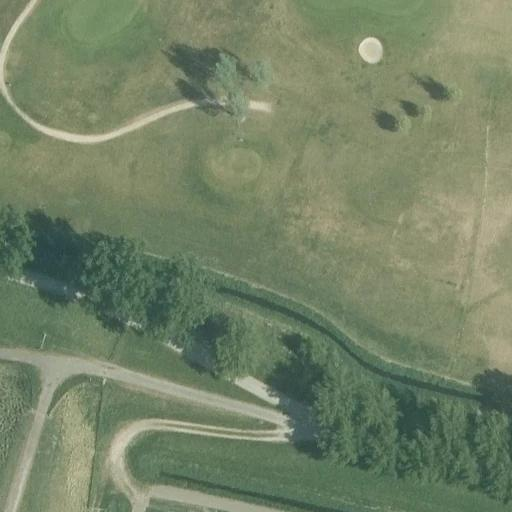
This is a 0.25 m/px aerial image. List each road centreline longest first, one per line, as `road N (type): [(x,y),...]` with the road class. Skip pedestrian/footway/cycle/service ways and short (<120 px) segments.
road 1 (unclassified): [(511,472),(324,430),(99,305),(0,272)]
road 2 (track): [(324,430),(262,436),(154,425),(126,436),(116,457),(135,511)]
